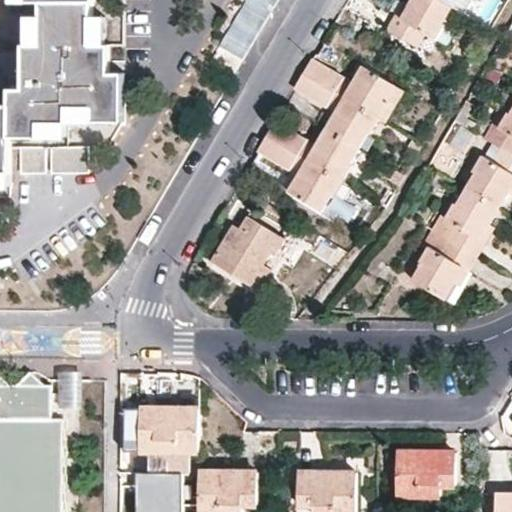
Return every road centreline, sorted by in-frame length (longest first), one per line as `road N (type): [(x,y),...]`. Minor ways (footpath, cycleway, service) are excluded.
road 1 (residential): [(317,0),(156,271),(138,343),(455,349),(511,333)]
road 2 (unknown): [(214,343),(258,412),(274,419),(468,423),(484,416),(511,366)]
